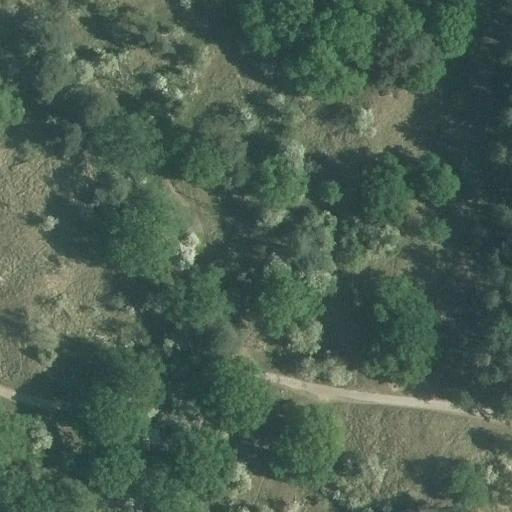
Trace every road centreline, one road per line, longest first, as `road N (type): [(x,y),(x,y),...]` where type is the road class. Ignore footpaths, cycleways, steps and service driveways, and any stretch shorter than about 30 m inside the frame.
road 1 (track): [(0,390),(62,406),(229,377),(296,386)]
road 2 (track): [(296,386),(511,412)]
